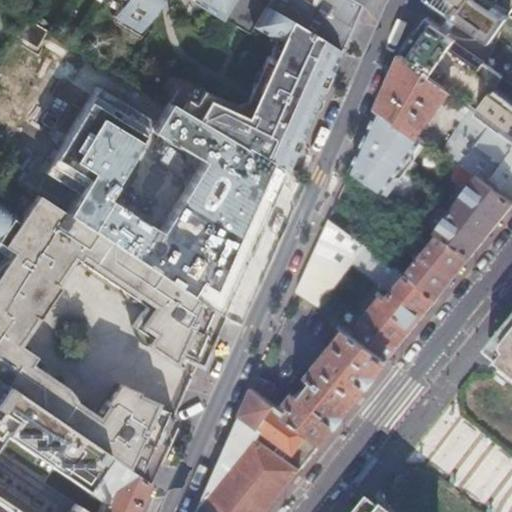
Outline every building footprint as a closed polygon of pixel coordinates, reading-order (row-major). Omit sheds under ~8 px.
[(325,73),(335,51),(269,10),(251,0),(123,0),(134,6),(131,12),(128,17),(154,33),(170,8),(174,0),(205,0),(238,20),(285,48),(250,106),(298,135),(305,117),(325,73)] [(251,0),(269,10),(335,51),(341,37),(346,27),(356,5),(347,0),(251,0)] [(458,20),(492,43),(493,42),(491,40),(508,18),(481,0),(428,0),(450,15),(458,20)] [(45,29),(47,31),(52,24),(31,11),(26,18),(45,29)] [(458,20),(450,15),(441,28),(448,33),(458,20)] [(35,47),(45,29),(26,18),(23,16),(13,34),(35,47)] [(493,42),(492,43),(511,56),(511,21),(508,18),(491,40),(493,42)] [(413,39),(401,55),(448,89),(447,90),(476,112),(481,105),(484,100),(499,78),(500,77),(452,43),(453,42),(425,23),(413,39)] [(385,88),(376,108),(414,135),(447,90),(448,89),(401,55),(400,54),(385,88)] [(124,77),(132,81),(141,67),(133,62),(124,77)] [(114,78),(117,73),(107,67),(104,72),(114,78)] [(195,73),(175,107),(180,110),(195,119),(215,131),(240,146),(282,170),(291,150),(298,135),(250,106),(195,73)] [(511,88),(499,78),(484,100),(481,105),(476,112),(511,138),(511,88)] [(142,223),(122,253),(217,316),(233,279),(258,223),(282,170),(240,146),(215,131),(195,119),(180,110),(175,107),(164,124),(106,88),(56,166),(110,202),(142,223)] [(369,122),(362,139),(405,169),(412,160),(409,152),(417,142),(419,138),(414,135),(376,108),(369,122)] [(355,154),(348,169),(381,193),(385,187),(391,179),(399,178),(405,169),(362,139),(355,154)] [(422,146),(417,142),(409,152),(412,160),(422,146)] [(496,154),(494,157),(511,169),(511,142),(501,158),(496,154)] [(452,146),(445,156),(456,164),(473,176),(474,174),(511,200),(511,169),(494,157),(491,162),(475,150),(469,158),(452,146)] [(463,188),(434,231),(436,233),(469,256),(494,225),(511,202),(511,200),(474,174),(473,176),(456,164),(447,177),(454,182),(463,188)] [(391,190),(399,178),(391,179),(385,187),(391,190)] [(37,197),(30,192),(19,208),(13,204),(14,203),(0,194),(0,252),(1,253),(0,254),(0,295),(31,316),(53,284),(50,282),(63,263),(64,263),(64,264),(65,264),(65,265),(66,265),(67,265),(68,265),(69,265),(70,265),(71,265),(71,264),(72,264),(73,264),(73,263),(74,263),(74,262),(75,262),(75,261),(126,294),(123,299),(139,311),(130,326),(130,329),(131,332),(135,337),(146,347),(169,362),(173,353),(196,364),(205,344),(217,316),(122,253),(37,197)] [(315,243),(293,292),(317,309),(346,269),(380,294),(354,326),(352,324),(348,330),(387,358),(414,324),(436,297),(404,273),(400,270),(389,262),(327,217),(315,243)] [(436,233),(404,273),(436,297),(453,275),(469,256),(436,233)] [(0,327),(5,331),(2,336),(12,343),(30,317),(31,316),(0,295),(0,327)] [(511,324),(497,344),(499,347),(501,350),(502,352),(502,355),(502,359),(501,362),(500,364),(511,374),(511,324)] [(0,383),(104,455),(143,483),(154,457),(164,435),(172,418),(148,408),(151,402),(114,386),(107,396),(93,417),(92,418),(55,391),(41,381),(44,375),(25,362),(30,354),(12,343),(2,336),(5,331),(0,327),(0,383)] [(293,408),(287,414),(321,440),(350,405),(387,358),(348,330),(347,329),(346,330),(309,376),(314,380),(303,395),(297,391),(287,403),(293,408)] [(30,354),(25,362),(44,375),(44,373),(44,371),(43,369),(42,365),(41,363),(38,360),(30,354)] [(256,376),(251,387),(266,398),(273,383),(256,376)] [(93,511),(99,502),(80,489),(104,455),(0,383),(0,511),(93,511)] [(239,413),(235,423),(255,438),(298,468),(310,454),(321,440),(287,414),(266,398),(251,387),(239,413)] [(212,474),(205,490),(235,511),(263,511),(277,496),(298,468),(255,438),(235,423),(212,474)] [(99,502),(93,511),(130,511),(143,483),(104,455),(80,489),(99,502)] [(235,511),(205,490),(195,511),(235,511)]
